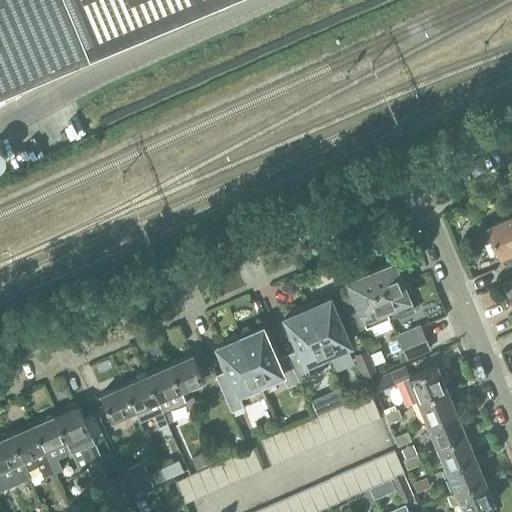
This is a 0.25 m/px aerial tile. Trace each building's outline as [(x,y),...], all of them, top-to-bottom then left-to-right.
[(0,0),(0,93),(223,0),(0,0)] [(500,253),(501,256),(501,257),(503,263),(508,265),(511,263),(511,220),(511,217),(488,227),(494,240),(490,242),(496,255),(500,253)] [(371,272),(390,317),(397,314),(400,317),(414,311),(408,294),(410,290),(407,281),(403,283),(394,262),(371,272)] [(357,331),(390,317),(371,272),(348,282),(359,310),(350,314),(357,331)] [(308,308),(328,353),(351,344),(331,298),(308,308)] [(306,363),(328,353),(308,308),(285,318),(298,349),(288,354),(300,382),(312,377),(306,363)] [(408,358),(430,349),(421,326),(398,335),(408,358)] [(300,382),(288,354),(277,359),(263,328),(253,332),(251,329),(239,334),(260,383),(282,373),(288,387),(300,382)] [(238,392),(260,383),(239,334),(226,340),(228,343),(217,347),(227,370),(216,375),(232,411),(244,406),(238,392)] [(378,372),(388,368),(378,345),(368,350),(378,372)] [(365,378),(377,373),(367,350),(356,355),(365,378)] [(169,364),(181,390),(203,380),(192,354),(169,364)] [(169,395),(181,390),(169,364),(147,374),(158,400),(168,423),(176,419),(170,408),(173,406),(169,395)] [(406,405),(447,388),(437,365),(410,377),(405,367),(371,381),(376,392),(397,383),(406,405)] [(125,384),(124,384),(135,410),(140,421),(155,414),(160,426),(168,423),(158,400),(147,374),(125,384)] [(112,420),(135,410),(124,384),(101,395),(112,420)] [(447,388),(418,400),(419,401),(428,423),(456,411),(447,388)] [(359,396),(370,421),(381,416),(370,391),(359,396)] [(359,426),(370,421),(359,396),(348,400),(359,426)] [(190,413),(191,413),(198,409),(193,398),(185,401),(190,413)] [(348,431),(359,426),(348,400),(337,405),(348,431)] [(56,414),(67,440),(97,509),(127,496),(119,476),(108,481),(99,460),(102,459),(90,430),(79,404),(56,414)] [(326,410),(338,436),(348,431),(337,405),(326,410)] [(327,440),(338,436),(326,410),(315,415),(327,440)] [(388,423),(402,418),(398,410),(385,415),(388,423)] [(437,446),(466,434),(456,411),(428,423),(437,446)] [(45,450),(67,440),(56,414),(33,424),(44,450),(45,450)] [(304,420),(316,445),(327,440),(315,415),(304,420)] [(293,425),(305,450),(316,445),(304,420),(293,425)] [(50,461),(45,450),(44,450),(33,424),(11,434),(21,460),(25,468),(26,470),(39,465),(44,477),(46,476),(54,472),(49,461),(50,461)] [(282,429),(294,455),(305,450),(293,425),(282,429)] [(271,434),(283,460),(294,455),(282,429),(271,434)] [(398,446),(411,441),(407,432),(395,438),(398,446)] [(21,460),(11,434),(0,438),(0,489),(29,477),(26,470),(25,468),(21,460)] [(272,464),(283,460),(271,434),(261,439),(272,464)] [(447,468),(475,456),(466,434),(437,446),(447,468)] [(228,441),(207,450),(211,461),(232,451),(228,441)] [(242,452),(251,474),(262,469),(253,447),(242,452)] [(197,470),(213,463),(207,450),(192,457),(197,470)] [(395,450),(384,455),(394,477),(405,472),(395,450)] [(231,457),(240,478),(251,474),(242,452),(231,457)] [(384,455),(373,460),(383,482),(394,477),(384,455)] [(408,469),(420,463),(417,455),(404,460),(408,469)] [(457,491),(485,479),(475,456),(447,468),(456,491),(457,491)] [(220,461),(229,483),(240,478),(231,457),(220,461)] [(66,479),(62,469),(57,458),(50,461),(49,461),(54,472),(55,472),(59,482),(66,479)] [(373,460),(362,464),(362,465),(372,487),(383,482),(373,460)] [(166,479),(183,471),(180,465),(178,466),(176,461),(161,467),(166,479)] [(209,466),(218,488),(229,483),(220,461),(209,466)] [(126,470),(135,492),(153,484),(144,462),(126,470)] [(362,464),(351,469),(361,491),(372,487),(362,465),(362,464)] [(198,471),(207,493),(218,488),(209,466),(198,471)] [(351,469),(340,474),(350,496),(361,491),(351,469)] [(187,476),(196,497),(207,493),(198,471),(187,476)] [(330,479),(330,480),(339,501),(350,496),(340,474),(329,478),(330,479)] [(403,502),(414,497),(404,474),(393,479),(403,502)] [(176,480),(186,502),(196,497),(187,476),(176,480)] [(417,492),(430,486),(426,478),(414,483),(417,492)] [(495,503),(485,479),(457,491),(456,491),(448,495),(453,505),(461,502),(465,511),(492,511),(490,505),(495,503)] [(319,484),(328,506),(339,502),(339,501),(330,480),(319,484)] [(317,511),(328,506),(319,484),(308,489),(317,511)] [(304,511),(314,511),(317,511),(308,489),(297,494),(304,511)] [(367,505),(375,502),(370,489),(362,493),(367,505)] [(286,498),(292,511),(304,511),(297,494),(286,498)] [(137,502),(141,511),(152,511),(146,498),(137,502)] [(292,511),(286,498),(275,503),(279,511),(292,511)] [(279,511),(275,503),(264,508),(266,511),(279,511)] [(342,511),(352,511),(348,503),(340,506),(342,511)]
